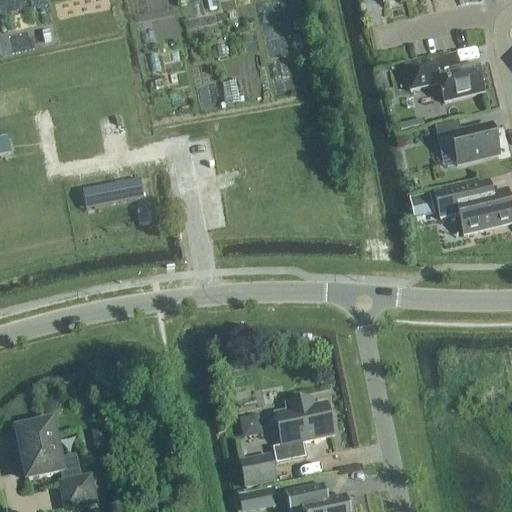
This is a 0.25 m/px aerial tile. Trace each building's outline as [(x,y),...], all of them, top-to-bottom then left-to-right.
[(72,91),(88,87),(87,84),(94,82),(96,92),(112,88),(105,57),(90,60),(90,64),(83,66),(83,62),(67,65),(72,91)] [(438,77),(435,63),(404,71),(409,94),(435,88),(439,91),(443,106),(482,97),(476,68),(438,77)] [(0,118),(25,113),(21,93),(0,97),(0,118)] [(282,143),(278,124),(231,133),(235,151),(282,143)] [(460,137),(457,125),(433,131),(436,143),(449,140),(456,168),(497,158),(490,130),(460,137)] [(7,141),(0,142),(0,159),(10,157),(7,141)] [(139,183),(90,192),(90,194),(91,193),(94,211),(93,211),(93,212),(143,203),(139,183)] [(489,198),(486,185),(434,197),(439,223),(458,219),(462,239),(511,227),(511,221),(506,194),(489,198)] [(434,218),(429,197),(408,202),(413,223),(434,218)] [(49,204),(13,212),(18,234),(39,229),(41,241),(56,238),(49,204)] [(146,221),(144,212),(133,214),(135,223),(146,221)] [(312,409),(311,403),(286,408),(287,415),(274,418),(281,449),(272,451),(275,467),(305,461),(302,447),(332,440),(325,406),(312,409)] [(262,438),(258,418),(238,422),(242,442),(262,438)] [(44,429),(41,426),(36,424),(28,426),(25,429),(23,433),(17,435),(27,483),(59,476),(66,511),(93,506),(88,482),(80,484),(75,459),(57,462),(50,428),(44,429)] [(107,450),(103,432),(90,435),(94,453),(107,450)] [(245,490),(274,484),(269,459),(239,465),(245,490)] [(241,494),(243,511),(253,511),(279,508),(276,488),(241,494)] [(326,503),(323,488),(284,496),(287,511),(347,511),(345,499),(326,503)]
